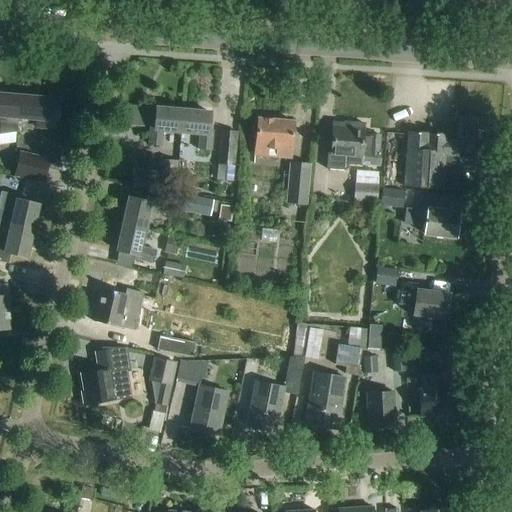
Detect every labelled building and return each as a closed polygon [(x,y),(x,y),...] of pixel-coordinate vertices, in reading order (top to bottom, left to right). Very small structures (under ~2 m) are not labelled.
[(20,116),(21,96),(0,93),(0,132),(18,130),(19,124),(20,116)] [(61,99),(21,96),(20,116),(38,118),(37,127),(56,129),(57,120),(58,120),(61,99)] [(125,122),(148,123),(149,103),(126,102),(125,122)] [(163,129),(181,131),(183,109),(156,107),(155,124),(150,124),(148,144),(161,146),(163,129)] [(181,131),(197,132),(195,148),(211,150),(213,129),(209,129),(210,112),(183,109),(181,131)] [(484,150),(487,117),(458,115),(456,140),(445,139),(445,135),(407,132),(403,185),(425,187),(442,188),(444,169),(456,170),(457,148),(484,150)] [(294,121),(258,118),(255,154),(291,157),(294,121)] [(345,122),(334,121),(331,152),(328,151),(326,167),(348,169),(348,163),(379,165),(380,149),(379,149),(380,134),(369,133),(369,138),(362,138),(364,122),(345,120),(345,122)] [(221,129),(218,165),(216,181),(234,183),(238,130),(221,129)] [(15,175),(43,182),(49,158),(21,151),(15,175)] [(172,185),(176,186),(178,162),(161,161),(160,172),(135,170),(134,186),(141,187),(160,192),(171,193),(172,185)] [(307,203),(310,163),(291,162),(287,201),(307,203)] [(377,203),(378,185),(354,184),(353,201),(377,203)] [(403,209),(405,192),(383,189),(380,207),(403,209)] [(0,202),(16,206),(12,225),(32,230),(38,203),(18,199),(19,195),(1,190),(0,197),(0,202)] [(216,214),(218,202),(175,194),(172,210),(209,217),(210,213),(216,214)] [(166,203),(147,198),(146,201),(130,197),(124,223),(145,227),(149,212),(163,215),(166,203)] [(456,238),(460,211),(427,207),(427,211),(406,208),(404,224),(425,227),(424,234),(456,238)] [(141,246),(145,227),(124,223),(117,250),(135,253),(134,258),(153,262),(156,250),(141,246)] [(32,230),(12,225),(11,227),(0,224),(0,260),(8,262),(10,253),(26,257),(32,230)] [(178,241),(166,239),(163,253),(175,256),(178,241)] [(165,262),(164,262),(162,275),(182,279),(185,266),(165,262)] [(378,266),(375,282),(395,284),(398,268),(378,266)] [(446,318),(449,292),(417,288),(418,283),(401,281),(398,303),(414,305),(413,314),(446,318)] [(0,329),(9,330),(9,294),(8,293),(8,283),(0,283),(0,329)] [(135,329),(144,293),(125,290),(124,295),(101,290),(93,321),(119,327),(120,326),(135,329)] [(301,330),(311,333),(308,348),(321,351),(326,329),(302,324),(301,330)] [(193,358),(196,344),(160,336),(157,351),(193,358)] [(358,377),(362,350),(363,349),(338,345),(335,365),(346,367),(345,375),(358,377)] [(81,391),(83,403),(133,396),(129,371),(132,370),(128,346),(105,346),(106,350),(97,351),(100,370),(81,373),(84,390),(81,391)] [(417,372),(443,370),(442,351),(416,353),(417,372)] [(393,352),(394,373),(407,372),(406,352),(393,352)] [(289,358),(287,369),(284,386),(256,381),(247,426),(276,432),(283,392),(296,395),(301,371),(303,357),(289,358)] [(375,357),(363,358),(364,375),(376,374),(375,357)] [(168,405),(172,387),(177,363),(154,358),(149,381),(158,383),(154,402),(168,405)] [(227,391),(201,385),(202,380),(205,380),(209,362),(181,362),(176,383),(198,387),(189,428),(218,435),(227,391)] [(336,428),(344,377),(314,372),(306,424),(336,428)] [(422,389),(419,389),(421,416),(455,414),(453,387),(444,387),(443,373),(421,375),(422,389)] [(369,427),(395,425),(393,390),(366,392),(369,427)] [(80,495),(92,498),(94,487),(82,485),(80,495)]
